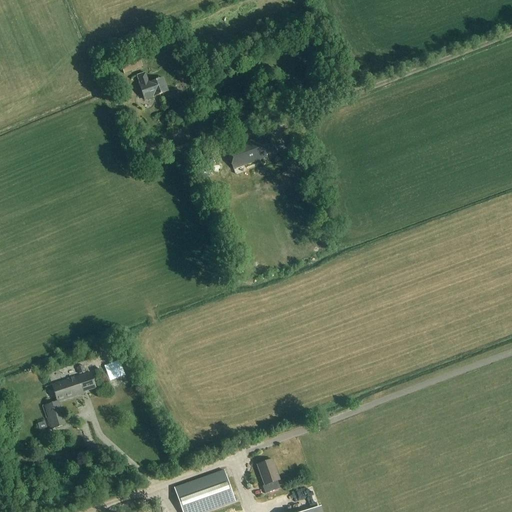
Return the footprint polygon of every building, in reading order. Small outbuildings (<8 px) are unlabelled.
[(119,65),(123,75),(142,68),(138,58),(119,65)] [(148,81),(148,82),(145,73),(137,76),(140,85),(139,85),(145,101),(168,93),(162,78),(149,83),(148,81)] [(198,130),(209,125),(204,114),(194,119),(198,130)] [(259,139),(226,151),(233,170),(267,158),(266,155),(276,151),(271,136),(260,140),(259,139)] [(145,146),(149,158),(169,150),(164,138),(145,146)] [(211,155),(194,163),(198,172),(215,164),(211,155)] [(83,366),(76,368),(79,375),(85,373),(83,366)] [(91,372),(52,385),(57,402),(46,405),(50,418),(47,419),(50,430),(65,426),(57,402),(84,393),(83,391),(96,388),(91,372)] [(100,458),(96,446),(86,449),(91,466),(99,463),(98,458),(100,458)] [(280,481),(272,460),(257,466),(264,485),(262,486),(265,495),(280,489),(277,482),(280,481)] [(182,511),(205,511),(235,502),(224,471),(174,489),(182,511)]
